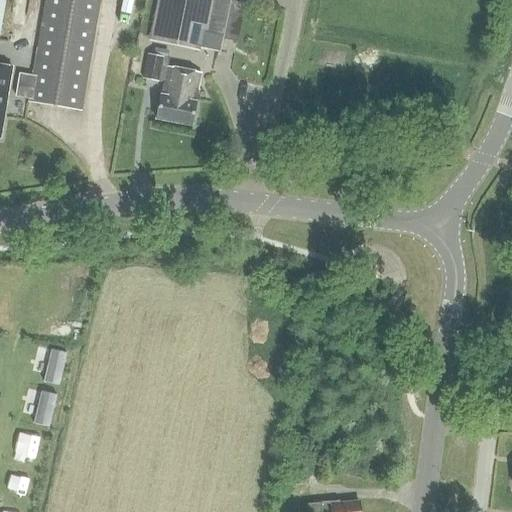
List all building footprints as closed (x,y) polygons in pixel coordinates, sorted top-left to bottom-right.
[(28,102),(81,111),(99,0),(45,0),(33,77),(19,75),(15,97),(29,99),(28,102)] [(158,0),(158,1),(150,39),(220,53),(227,16),(230,2),(230,0),(158,0)] [(230,2),(227,16),(241,19),(244,5),(230,2)] [(201,74),(167,67),(169,59),(148,55),(143,79),(164,83),(161,96),(160,96),(156,120),(191,126),(196,103),(198,92),(197,92),(201,74)] [(0,138),(12,68),(0,65),(0,138)] [(309,471),(288,472),(289,486),(309,485),(309,471)] [(359,511),(359,502),(339,505),(339,502),(306,505),(307,511),(359,511)]
